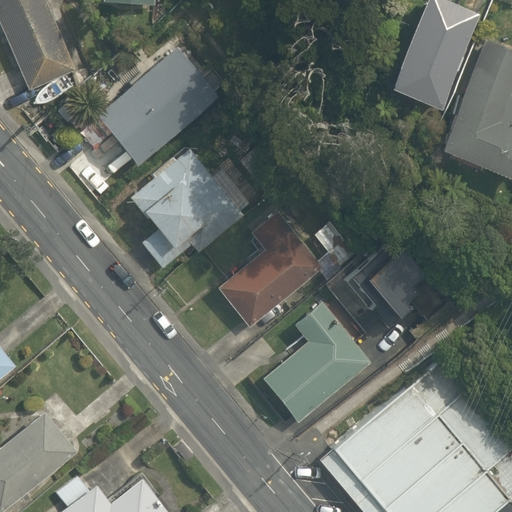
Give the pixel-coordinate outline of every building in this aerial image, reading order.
[(76,69),(45,0),(0,0),(0,22),(29,89),(76,69)] [(480,12),(451,0),(425,0),(390,85),(441,108),(480,12)] [(511,86),(511,49),(484,38),(461,96),(459,95),(451,113),(454,114),(441,148),(511,177),(511,124),(510,124),(511,120),(511,92),(510,92),(511,86)] [(177,45),(95,112),(137,164),(218,95),(177,45)] [(154,176),(129,196),(145,215),(147,214),(158,227),(141,241),(162,267),(191,243),(198,251),(244,214),(189,147),(176,158),(173,155),(151,172),(154,176)] [(217,286),(250,326),(323,266),(277,209),(250,230),(264,248),(217,286)] [(375,245),(343,271),(368,300),(364,304),(383,327),(393,318),(388,311),(400,302),(396,297),(408,287),(402,281),(415,270),(394,244),(382,253),(375,245)] [(370,361),(322,300),(294,323),(307,339),(262,375),(298,421),(370,361)] [(397,318),(367,341),(387,367),(417,344),(397,318)] [(0,373),(15,361),(0,342),(0,373)] [(511,439),(441,357),(317,457),(363,511),(511,511),(511,498),(487,469),(511,446),(511,439)] [(0,511),(76,447),(43,408),(0,443),(0,511)] [(170,511),(142,473),(110,498),(96,480),(87,486),(77,474),(56,491),(66,503),(53,511),(170,511)]
